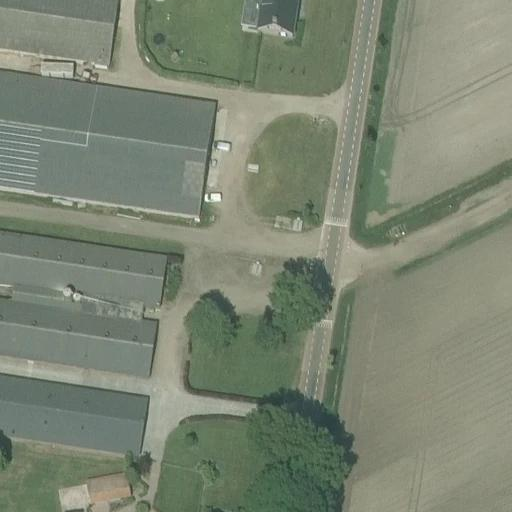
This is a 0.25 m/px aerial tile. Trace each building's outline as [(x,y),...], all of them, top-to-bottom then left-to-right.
[(0,0),(0,54),(88,68),(89,68),(108,71),(114,29),(118,3),(98,0),(0,0)] [(297,0),(262,0),(257,36),(292,41),(297,0)] [(216,111),(87,91),(0,78),(0,192),(199,223),(204,188),(216,111)] [(0,359),(148,382),(156,329),(141,327),(143,310),(159,313),(166,264),(0,238),(0,290),(14,293),(12,306),(0,304),(0,359)] [(0,440),(136,461),(145,405),(0,382),(0,440)] [(90,510),(131,502),(126,478),(86,486),(90,510)]
